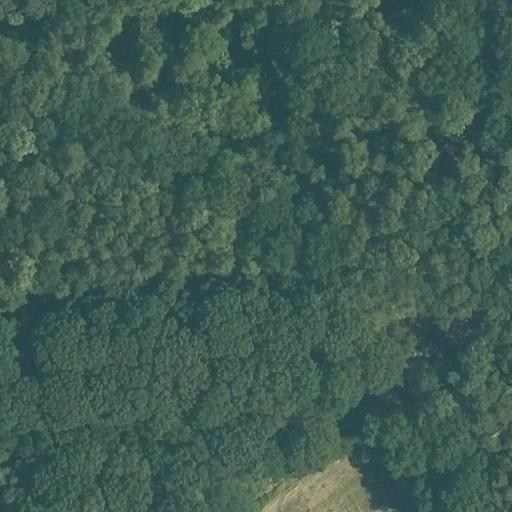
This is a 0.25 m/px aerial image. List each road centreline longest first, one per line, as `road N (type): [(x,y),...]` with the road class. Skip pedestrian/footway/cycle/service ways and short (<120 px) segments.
road 1 (unclassified): [(511,0),(408,327)]
road 2 (unclassified): [(220,511),(381,392),(408,327)]
road 3 (track): [(433,511),(381,392)]
